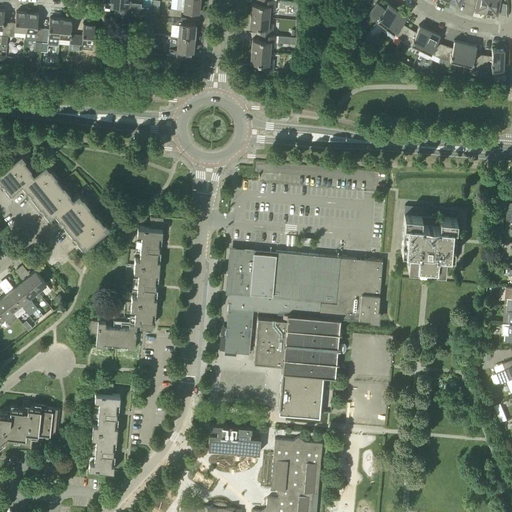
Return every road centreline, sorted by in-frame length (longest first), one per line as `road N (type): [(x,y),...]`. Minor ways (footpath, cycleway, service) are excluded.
road 1 (residential): [(111,510),(157,461),(186,412),(206,197)]
road 2 (secondary): [(239,144),(381,143)]
road 3 (secondary): [(381,143),(243,120)]
road 4 (secondary): [(51,113),(181,135)]
road 5 (secondary): [(182,117),(51,113)]
road 6 (secondary): [(511,155),(381,143)]
